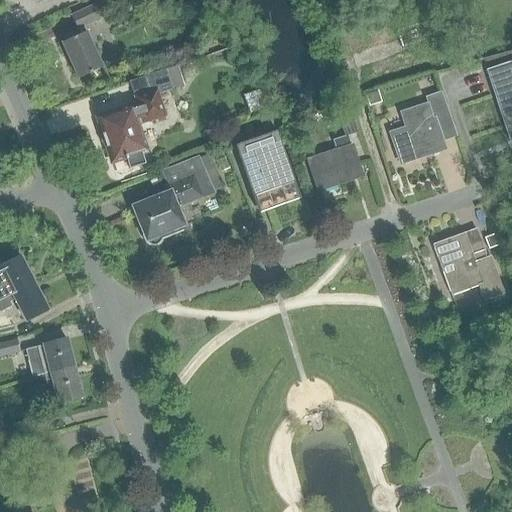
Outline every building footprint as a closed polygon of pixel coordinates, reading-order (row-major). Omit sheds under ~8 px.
[(81,27),(99,19),(92,6),(70,16),(76,30),(77,30),(79,34),(60,43),(77,79),(100,68),(81,27)] [(416,27),(394,35),(399,51),(422,43),(416,27)] [(511,62),(485,71),(509,142),(511,141),(511,62)] [(179,88),(182,84),(176,66),(127,82),(136,107),(97,120),(98,122),(112,164),(125,160),(127,169),(143,164),(139,152),(145,150),(137,125),(164,116),(157,95),(179,88)] [(376,91),(364,94),(367,105),(379,101),(376,91)] [(442,150),(439,141),(454,136),(439,91),(424,96),(426,103),(398,112),(403,126),(388,131),(389,135),(400,163),(442,150)] [(350,147),(347,136),(357,133),(349,111),(336,115),(344,137),(332,141),(335,151),(307,161),(317,190),(360,176),(350,147)] [(274,133),(233,147),(257,214),(298,200),(274,133)] [(184,230),(176,208),(214,192),(198,156),(161,171),(167,186),(166,186),(169,193),(131,208),(144,242),(148,245),(152,245),(156,243),(159,239),(184,230)] [(488,256),(483,258),(473,231),(430,247),(449,297),(477,287),(482,301),(502,294),(488,256)] [(487,250),(496,247),(491,235),(483,238),(487,250)] [(0,299),(32,284),(19,257),(0,266),(0,299)] [(46,310),(32,284),(0,299),(0,312),(11,307),(8,302),(13,300),(24,322),(46,310)] [(15,339),(0,342),(0,356),(18,352),(15,339)] [(33,377),(72,367),(65,340),(34,348),(26,350),(33,377)] [(72,367),(33,377),(35,387),(45,384),(45,382),(50,380),(56,404),(80,398),(72,367)]
